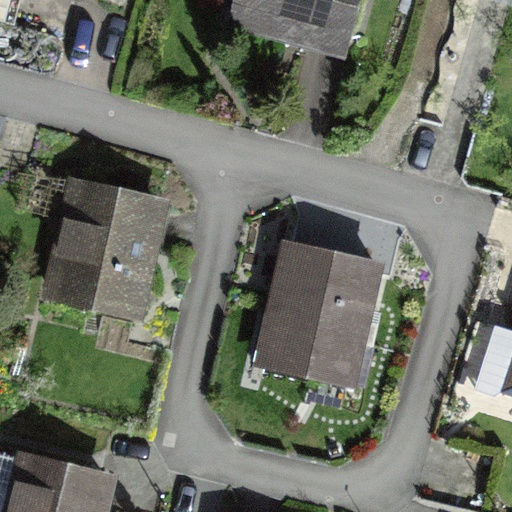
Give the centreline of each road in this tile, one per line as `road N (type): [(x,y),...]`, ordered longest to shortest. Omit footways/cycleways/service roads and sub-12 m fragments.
road 1 (residential): [(240,156),(434,209),(456,231),(453,280),(404,449),(369,485),(334,487),(213,457),(185,427),(181,391)]
road 2 (residential): [(0,89),(240,156)]
road 3 (residential): [(181,391),(240,156)]
